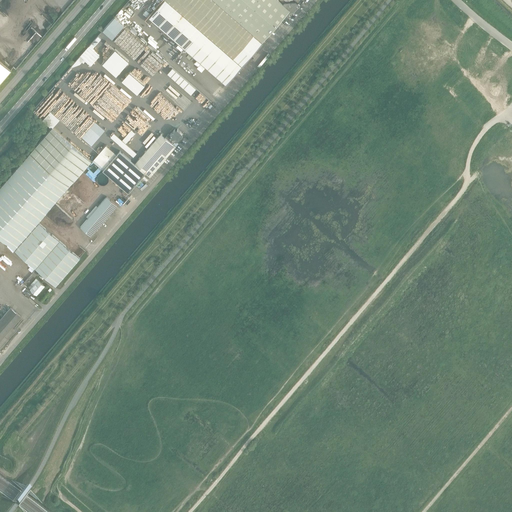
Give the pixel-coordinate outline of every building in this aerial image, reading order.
[(163,0),(149,18),(225,84),(262,42),(285,15),(289,11),(282,4),(277,0),(163,0)] [(289,18),(300,5),(295,2),(284,2),(282,4),(289,11),(285,15),(289,18)] [(115,16),(103,30),(113,39),(125,24),(115,16)] [(130,32),(119,42),(130,53),(139,45),(136,42),(138,40),(130,32)] [(91,66),(99,56),(88,47),(80,56),(91,66)] [(0,61),(0,82),(10,70),(0,61)] [(189,82),(173,68),(170,72),(185,86),(189,82)] [(145,83),(149,78),(140,71),(136,76),(145,83)] [(98,89),(91,97),(93,99),(90,102),(92,103),(98,96),(97,95),(100,92),(98,89)] [(36,108),(47,116),(61,96),(59,94),(57,95),(55,94),(54,96),(48,92),(36,108)] [(167,118),(172,112),(170,109),(174,104),(161,94),(156,101),(163,106),(159,110),(163,113),(162,114),(167,118)] [(132,110),(124,119),(133,126),(136,122),(140,126),(145,120),(132,110)] [(95,120),(82,136),(92,145),(105,129),(95,120)] [(67,189),(92,161),(53,127),(28,155),(0,187),(0,237),(14,250),(38,222),(67,189)] [(123,139),(114,132),(110,137),(134,156),(137,152),(126,143),(135,132),(131,129),(123,139)] [(168,134),(165,137),(173,144),(175,141),(176,141),(178,140),(178,141),(183,136),(182,136),(182,133),(177,129),(175,129),(170,134),(168,134)] [(150,177),(176,147),(173,144),(165,137),(161,134),(135,164),(145,173),(150,177)] [(150,146),(158,136),(155,134),(147,144),(150,146)] [(103,170),(116,154),(106,145),(92,161),(103,170)] [(145,173),(135,164),(120,151),(116,154),(103,170),(128,193),(145,173)] [(100,175),(100,173),(99,172),(98,171),(97,170),(95,169),(93,170),(92,170),(91,171),(90,173),(90,174),(90,176),(91,178),(92,179),(94,180),(96,179),(98,179),(99,178),(99,177),(100,175)] [(109,183),(109,181),(109,180),(108,179),(107,178),(105,177),(103,178),(102,178),(101,179),(100,179),(100,180),(99,181),(99,182),(99,184),(100,185),(100,186),(101,187),(102,187),(104,188),(106,187),(108,186),(109,186),(109,185),(109,184),(109,183)] [(91,236),(94,232),(117,206),(107,196),(80,227),(91,236)] [(80,258),(38,222),(14,250),(56,286),(80,258)] [(24,284),(28,287),(36,275),(32,272),(24,284)] [(45,286),(36,278),(31,284),(33,286),(30,289),(37,295),(45,286)] [(0,340),(21,317),(10,307),(0,319),(0,340)] [(27,491),(24,489),(12,505),(14,507),(17,509),(29,493),(27,491)]
